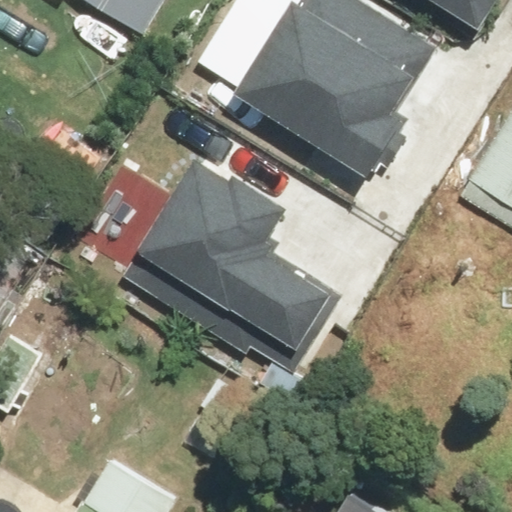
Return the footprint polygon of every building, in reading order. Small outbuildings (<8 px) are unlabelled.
[(100,0),(155,33),(175,0),(100,0)] [(347,0),(289,0),(238,83),(371,165),(439,57),(347,0)] [(464,0),(491,14),(498,0),(464,0)] [(511,117),(465,190),(511,220),(511,117)] [(188,147),(125,269),(308,363),(348,286),(282,251),(304,208),(188,147)] [(49,351),(10,328),(0,344),(0,403),(14,411),(49,351)] [(181,511),(189,499),(115,454),(80,511),(181,511)] [(412,511),(363,482),(345,511),(412,511)]
